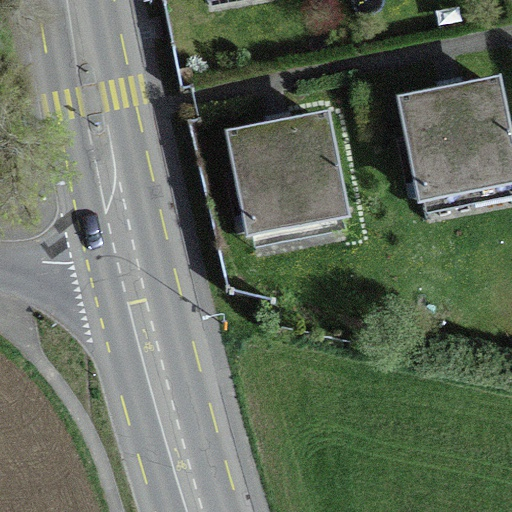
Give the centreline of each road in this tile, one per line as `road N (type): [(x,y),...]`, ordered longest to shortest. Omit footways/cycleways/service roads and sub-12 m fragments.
road 1 (secondary): [(75,0),(128,258)]
road 2 (secondary): [(128,258),(161,387)]
road 3 (secondary): [(198,511),(161,387)]
road 4 (residential): [(0,261),(72,268),(128,258)]
